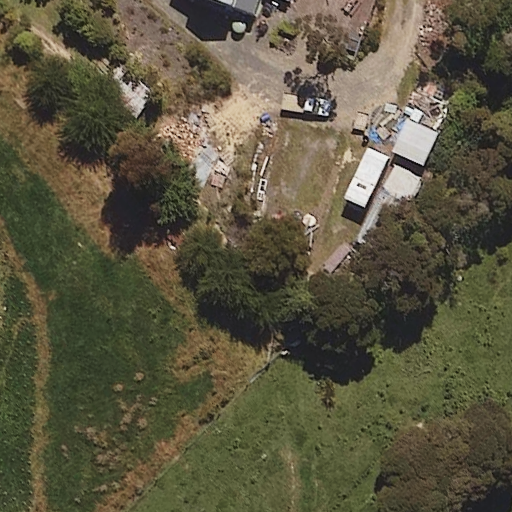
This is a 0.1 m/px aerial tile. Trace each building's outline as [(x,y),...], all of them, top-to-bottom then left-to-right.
[(210,0),(258,16),(262,0),(287,0),(290,1),(290,0),(210,0)] [(159,95),(127,62),(104,84),(136,117),(159,95)] [(442,133),(411,120),(397,154),(429,167),(442,133)] [(393,159),(371,150),(348,200),(371,210),(393,159)] [(426,179),(395,166),(362,244),(393,257),(426,179)]
